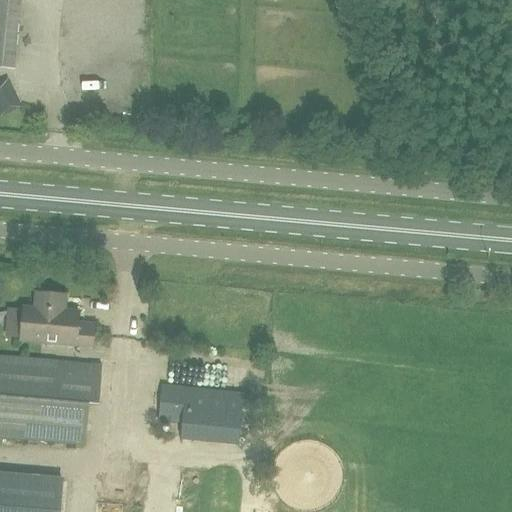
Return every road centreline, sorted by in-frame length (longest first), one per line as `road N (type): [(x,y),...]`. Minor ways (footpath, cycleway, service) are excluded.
road 1 (primary): [(511,240),(0,192)]
road 2 (unclassified): [(511,199),(0,152)]
road 3 (unclassified): [(511,279),(0,232)]
